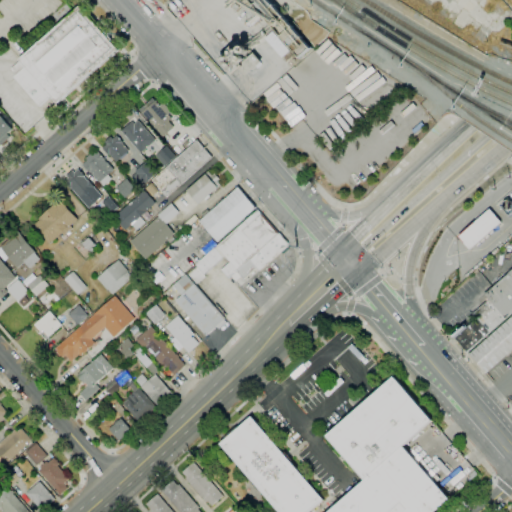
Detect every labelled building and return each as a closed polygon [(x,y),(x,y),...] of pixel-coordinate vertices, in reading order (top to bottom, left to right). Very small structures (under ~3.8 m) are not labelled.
[(118,50),(58,103),(52,96),(40,106),(14,78),(17,76),(11,69),(21,60),(20,59),(80,7),(118,50)] [(163,138),(139,110),(153,98),(155,101),(156,100),(160,105),(163,102),(172,112),(169,115),(173,119),(169,122),(174,128),(163,138)] [(0,145),(0,117),(1,116),(12,129),(7,134),(10,137),(0,145)] [(141,153),(122,131),(133,121),(135,124),(138,120),(156,140),(141,153)] [(117,162),(110,154),(109,155),(103,148),(107,144),(105,142),(111,137),(113,139),(117,135),(123,142),(122,143),(129,151),(117,162)] [(166,197),(152,180),(197,141),(211,158),(166,197)] [(165,166),(156,156),(166,146),(176,157),(165,166)] [(90,173),(82,165),(87,160),(86,158),(91,153),(93,155),(98,150),(106,159),(105,160),(107,163),(108,163),(114,170),(108,175),(112,179),(104,186),(100,182),(100,183),(91,173),(90,173)] [(146,183),(146,184),(141,188),(131,177),(137,173),(135,171),(146,162),(157,174),(146,183)] [(88,181),(89,180),(95,187),(94,187),(103,196),(90,208),(69,186),(71,185),(67,180),(69,178),(67,175),(72,170),(75,173),(79,169),(85,176),(84,177),(88,181)] [(200,204),(187,191),(209,171),(212,175),(215,173),(220,179),(218,182),(221,185),(200,204)] [(125,199),(116,187),(127,178),(136,190),(125,199)] [(152,196),(145,188),(152,183),(159,190),(152,196)] [(218,242),(200,221),(238,188),(256,208),(218,242)] [(137,230),(132,225),(126,230),(114,217),(144,190),(156,203),(141,217),(146,223),(137,230)] [(50,244),(34,225),(40,220),(38,219),(56,203),(58,205),(62,201),(78,219),(71,226),(73,228),(64,236),(62,233),(50,244)] [(146,259),(131,242),(159,216),(158,215),(171,203),(179,212),(166,224),(174,234),(172,236),(175,239),(171,243),(168,240),(146,259)] [(238,270),(226,257),(205,275),(196,265),(258,209),(279,233),(238,270)] [(489,210),(458,237),(470,250),(501,223),(489,210)] [(179,235),(176,231),(195,215),(198,219),(179,235)] [(32,270),(30,268),(24,262),(18,268),(2,248),(20,233),(35,252),(41,259),(35,264),(37,266),(32,270)] [(279,233),(290,245),(261,271),(257,267),(245,278),(238,270),(279,233)] [(89,251),(83,244),(89,238),(96,245),(89,251)] [(0,259),(17,278),(5,288),(8,293),(0,300),(0,259)] [(113,295),(108,290),(98,279),(119,260),(129,272),(128,272),(133,277),(113,295)] [(197,284),(188,274),(197,266),(205,276),(197,284)] [(511,313),(467,352),(454,338),(477,318),(473,314),(489,300),(484,294),(511,269),(511,313)] [(77,296),(64,280),(74,271),(87,287),(77,296)] [(206,336),(176,302),(182,296),(173,285),(185,274),(227,322),(220,329),(218,327),(206,336)] [(36,296),(28,285),(40,275),(49,286),(36,296)] [(18,301),(7,289),(18,280),(29,292),(18,301)] [(71,362),(66,356),(63,358),(61,355),(60,356),(56,352),(57,351),(55,349),(115,296),(136,319),(114,338),(105,328),(92,340),(95,343),(81,356),(79,355),(71,362)] [(78,325),(68,314),(79,305),(88,315),(78,325)] [(145,313),(154,323),(164,315),(155,305),(145,313)] [(49,337),(43,330),(41,332),(40,330),(38,331),(35,328),(36,327),(35,325),(51,312),(63,325),(49,337)] [(189,353),(166,327),(178,316),(195,334),(192,336),(199,343),(189,353)] [(511,350),(486,373),(469,354),(511,316),(511,350)] [(175,376),(168,368),(165,370),(152,355),(151,356),(136,340),(152,326),(186,366),(175,376)] [(125,362),(115,349),(124,342),(134,354),(125,362)] [(153,375),(135,355),(137,353),(133,349),(137,345),(159,370),(153,375)] [(90,388),(85,382),(84,384),(77,376),(102,355),(114,369),(106,375),(90,388)] [(112,396),(104,387),(124,370),(134,382),(128,387),(126,384),(112,396)] [(161,409),(135,380),(141,374),(148,382),(156,375),(175,396),(161,409)] [(435,511),(329,511),(366,480),(327,436),(394,377),(432,420),(403,446),(450,499),(435,511)] [(140,425),(127,409),(126,411),(121,404),(129,397),(126,393),(130,390),(132,393),(139,387),(158,410),(140,425)] [(0,404),(8,413),(3,416),(6,419),(0,424),(0,404)] [(310,511),(279,511),(221,444),(252,417),(324,500),(310,511)] [(119,441),(109,430),(121,418),(131,430),(119,441)] [(0,469),(0,443),(15,430),(17,432),(21,429),(32,441),(31,442),(31,443),(28,445),(8,463),(5,466),(5,465),(0,469)] [(37,465),(26,452),(36,443),(48,456),(37,465)] [(60,495),(39,471),(42,468),(40,467),(47,461),(48,463),(54,458),(59,464),(57,466),(69,479),(64,483),(68,488),(60,495)] [(209,507),(181,474),(194,462),(223,495),(209,507)] [(11,486),(0,474),(8,466),(20,478),(11,486)] [(180,511),(161,490),(173,480),(177,485),(179,484),(200,508),(198,509),(200,511),(180,511)] [(41,511),(26,493),(40,482),(55,500),(41,511)] [(3,511),(0,508),(0,489),(5,485),(28,511),(3,511)] [(149,511),(151,509),(146,504),(157,494),(165,503),(166,501),(168,503),(166,505),(172,511),(149,511)]
